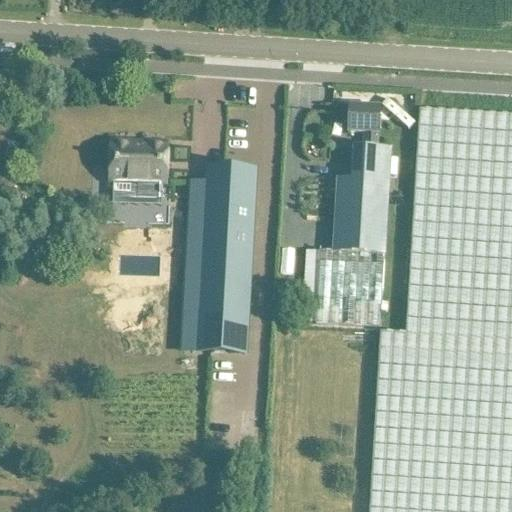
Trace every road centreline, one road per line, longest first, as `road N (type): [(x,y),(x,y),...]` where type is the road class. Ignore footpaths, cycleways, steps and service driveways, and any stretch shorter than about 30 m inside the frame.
road 1 (unclassified): [(511,68),(0,34)]
road 2 (unknown): [(270,75),(246,511)]
